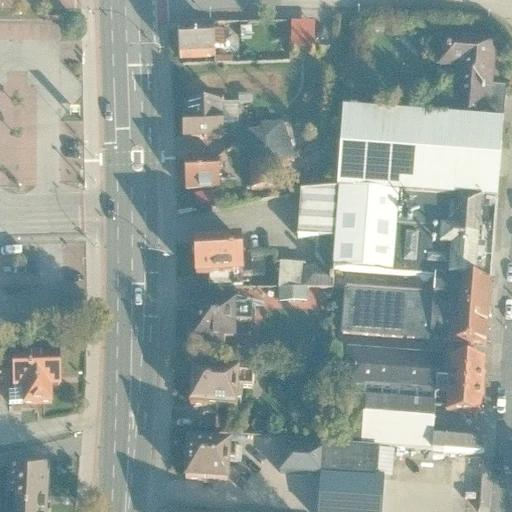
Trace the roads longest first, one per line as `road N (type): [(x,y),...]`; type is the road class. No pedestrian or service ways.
road 1 (tertiary): [(128,419),(127,0)]
road 2 (residential): [(500,511),(511,367)]
road 3 (residential): [(128,419),(0,439)]
